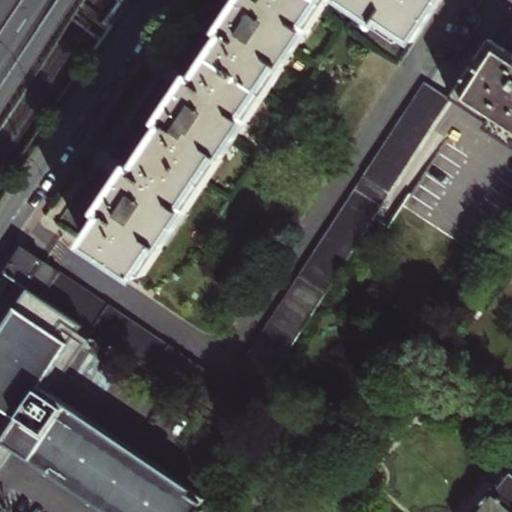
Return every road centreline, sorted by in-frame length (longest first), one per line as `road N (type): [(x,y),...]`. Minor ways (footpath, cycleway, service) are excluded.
road 1 (tertiary): [(0,232),(156,0)]
road 2 (primary): [(0,101),(69,0)]
